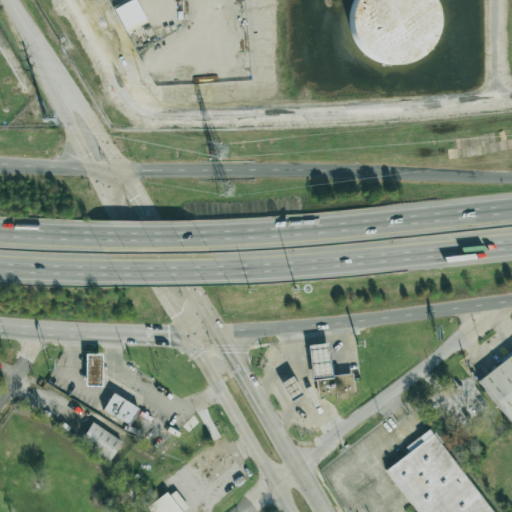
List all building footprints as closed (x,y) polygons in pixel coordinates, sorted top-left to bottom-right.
[(125,32),(146,22),(135,0),(131,0),(114,8),(125,32)] [(356,16),(361,2),(362,0),(439,0),(443,6),(446,20),(444,34),(439,47),(429,58),(417,65),(401,68),(386,65),(373,58),(362,46),(357,32),(356,16)] [(311,381),(308,362),(306,345),(327,342),(330,359),(332,375),(315,378),(315,380),(311,381)] [(511,420),(511,421),(478,380),(511,352),(511,420)] [(85,385),(86,354),(101,354),(100,385),(85,385)] [(317,396),(315,380),(315,378),(332,375),(351,373),(353,391),(317,396)] [(289,401),(279,383),(292,376),(301,394),(289,401)] [(128,424),(102,408),(112,393),(138,409),(128,424)] [(108,461),(79,442),(92,422),(121,441),(108,461)] [(385,470),(432,433),(494,511),(405,511),(404,510),(411,504),(385,470)] [(186,511),(190,509),(173,488),(148,507),(151,511),(186,511)]
